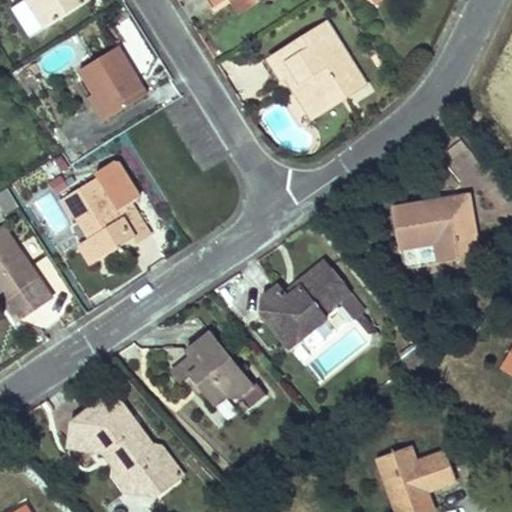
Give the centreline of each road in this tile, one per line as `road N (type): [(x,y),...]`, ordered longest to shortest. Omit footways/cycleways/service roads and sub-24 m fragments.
road 1 (tertiary): [(275,219),(0,401)]
road 2 (tertiary): [(484,0),(438,94),(275,219)]
road 3 (residential): [(140,0),(275,219)]
